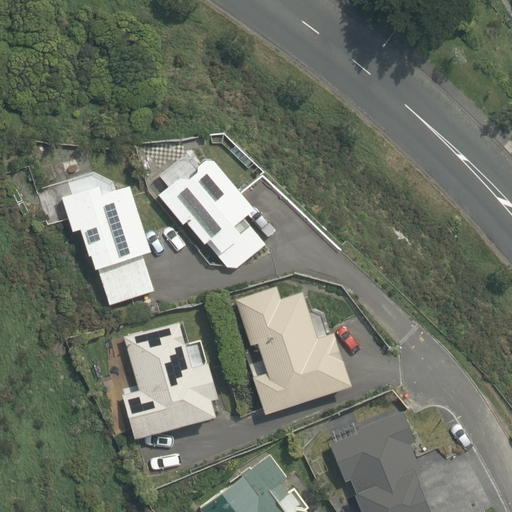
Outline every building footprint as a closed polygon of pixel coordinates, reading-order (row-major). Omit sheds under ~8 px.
[(154,190),(157,194),(180,222),(183,220),(197,237),(200,241),(208,235),(214,241),(209,245),(227,266),(233,273),(239,268),(266,246),(244,218),(240,214),(251,205),(208,155),(193,162),(195,165),(185,174),(179,173),(154,190)] [(87,242),(108,303),(152,288),(140,254),(147,252),(122,179),(98,187),(93,173),(39,191),(49,222),(58,218),(56,212),(63,210),(68,222),(74,220),(83,244),(87,242)] [(286,301),(283,291),(239,302),(251,350),(261,348),(269,377),(259,380),(269,419),(364,394),(348,333),(330,338),(324,317),(314,320),(308,295),(286,301)] [(134,436),(215,412),(210,394),(217,392),(207,360),(191,365),(177,319),(124,335),(139,389),(122,395),(134,436)] [(332,445),(347,484),(358,480),(369,511),(439,511),(415,445),(420,444),(410,416),(332,445)] [(199,505),(204,511),(308,511),(305,507),(295,506),(288,511),(278,498),(288,491),(280,480),(287,475),(270,452),(199,505)]
